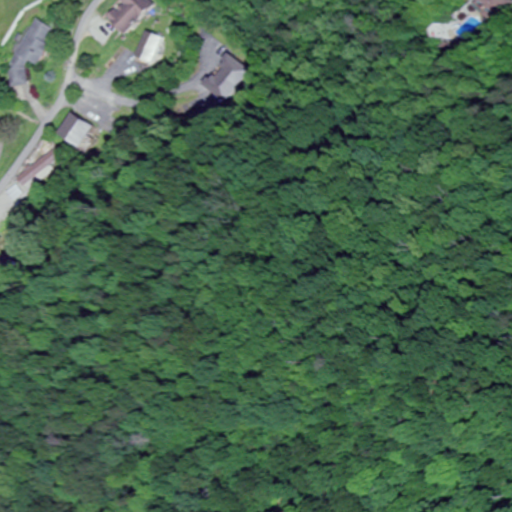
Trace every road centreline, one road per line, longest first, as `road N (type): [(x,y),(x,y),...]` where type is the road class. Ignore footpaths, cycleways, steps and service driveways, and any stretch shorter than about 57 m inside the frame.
road 1 (residential): [(35,130),(264,85),(403,68),(475,34)]
road 2 (residential): [(0,175),(73,74),(98,0)]
